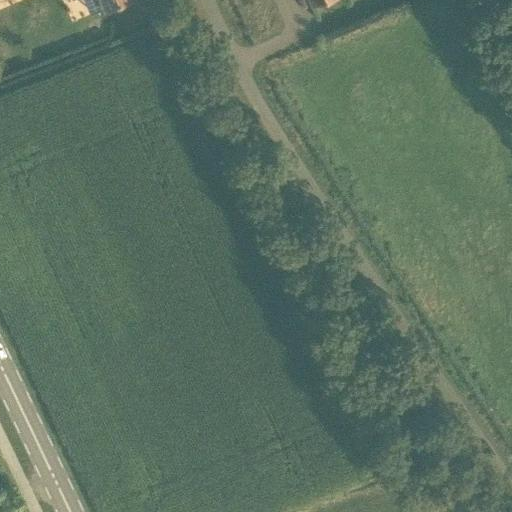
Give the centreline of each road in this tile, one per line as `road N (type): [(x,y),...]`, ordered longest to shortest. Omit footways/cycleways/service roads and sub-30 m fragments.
road 1 (unclassified): [(511,486),(234,69),(204,0)]
road 2 (primary): [(71,511),(0,366)]
